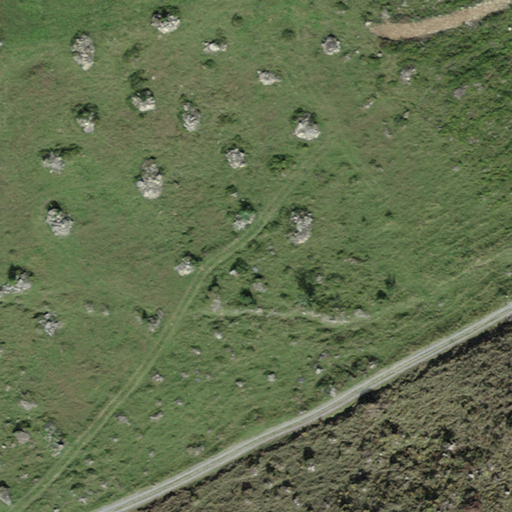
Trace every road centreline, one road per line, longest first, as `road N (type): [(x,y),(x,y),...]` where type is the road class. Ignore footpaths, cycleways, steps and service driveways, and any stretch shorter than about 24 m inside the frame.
road 1 (track): [(107,511),(323,411),(511,310)]
road 2 (track): [(13,511),(139,374),(200,275),(282,196)]
